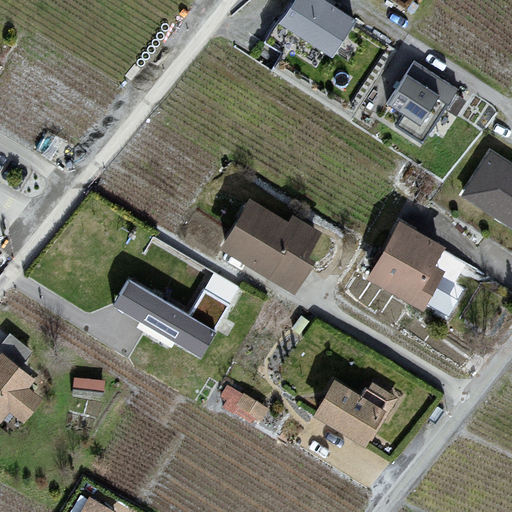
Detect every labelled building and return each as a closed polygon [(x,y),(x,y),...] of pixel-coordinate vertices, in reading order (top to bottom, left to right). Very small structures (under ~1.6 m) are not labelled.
[(329,0),(285,0),(275,15),(327,49),(350,14),(329,0)] [(413,57),(384,100),(415,121),(434,93),(446,101),(456,87),(413,57)] [(511,165),(490,152),(465,195),(511,226),(511,165)] [(246,192),(218,241),(291,284),(319,235),(246,192)] [(403,219),(370,276),(429,311),(447,274),(439,270),(446,249),(403,219)] [(126,273),(110,300),(196,349),(226,298),(204,284),(189,310),(126,273)] [(23,357),(32,344),(10,329),(1,341),(23,357)] [(30,374),(0,351),(0,410),(7,402),(20,412),(34,393),(22,385),(30,374)] [(340,378),(319,411),(374,445),(393,410),(340,378)] [(228,380),(219,399),(259,418),(268,398),(228,380)] [(116,511),(92,497),(83,511),(116,511)]
